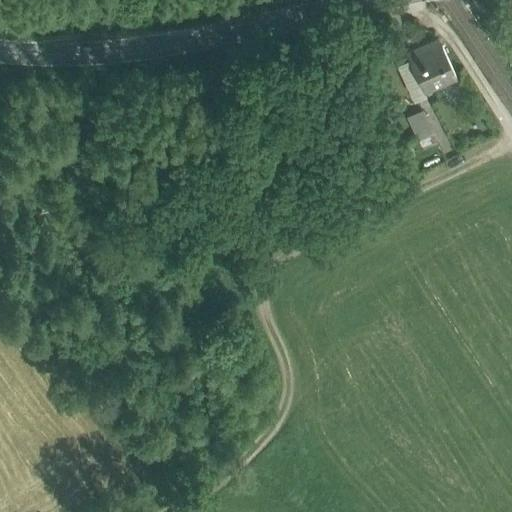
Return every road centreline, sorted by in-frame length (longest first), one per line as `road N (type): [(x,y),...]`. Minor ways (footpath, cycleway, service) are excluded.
road 1 (secondary): [(374,0),(127,50),(0,49)]
road 2 (track): [(511,134),(442,30),(407,0)]
